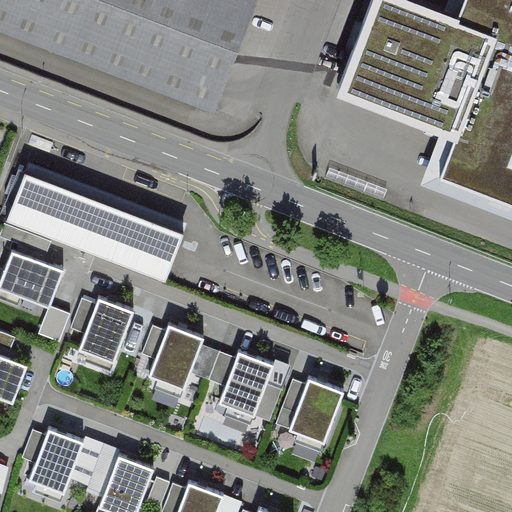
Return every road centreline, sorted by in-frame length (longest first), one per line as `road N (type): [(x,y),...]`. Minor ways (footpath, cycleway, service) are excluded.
road 1 (tertiary): [(433,255),(0,89)]
road 2 (residential): [(334,511),(433,255)]
